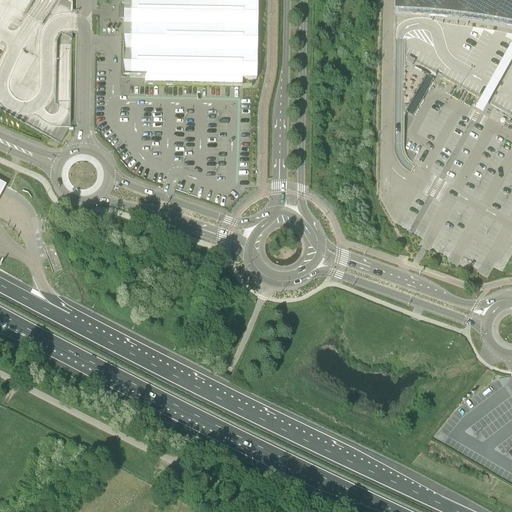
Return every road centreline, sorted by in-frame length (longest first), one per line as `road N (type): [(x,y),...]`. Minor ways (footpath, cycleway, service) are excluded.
road 1 (trunk): [(456,511),(65,320)]
road 2 (trunk): [(31,333),(394,511)]
road 3 (tertiary): [(301,216),(303,0)]
road 4 (tertiary): [(284,0),(278,211)]
road 5 (unclassified): [(180,464),(0,374)]
road 6 (tertiary): [(309,272),(483,329)]
road 7 (tertiary): [(489,311),(318,249)]
road 8 (tertiary): [(103,195),(246,242)]
road 9 (tertiary): [(252,228),(110,180)]
